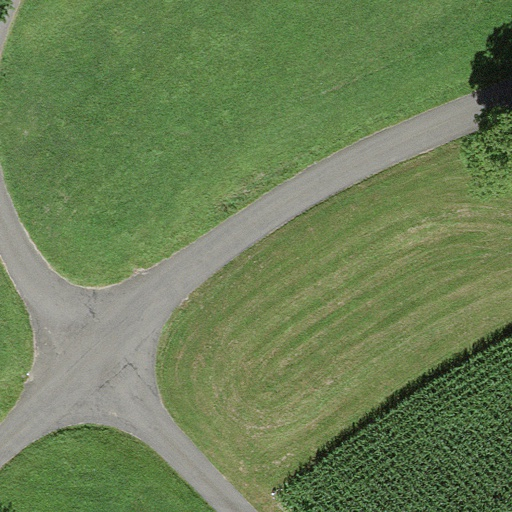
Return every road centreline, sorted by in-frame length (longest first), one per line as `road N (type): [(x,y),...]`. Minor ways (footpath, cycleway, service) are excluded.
road 1 (unclassified): [(0,439),(173,276),(271,207),(351,162),(511,92)]
road 2 (track): [(245,511),(88,364),(0,223)]
